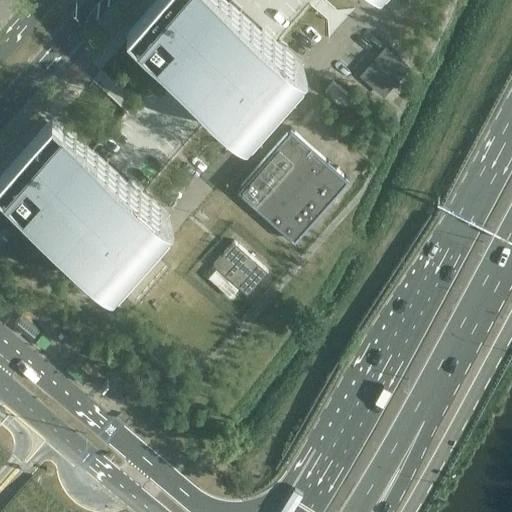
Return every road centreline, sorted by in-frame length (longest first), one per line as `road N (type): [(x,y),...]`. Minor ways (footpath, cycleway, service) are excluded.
road 1 (primary): [(511,129),(381,371)]
road 2 (primary): [(357,511),(473,316)]
road 3 (primary): [(384,511),(473,316)]
road 4 (primary): [(409,511),(511,326)]
road 5 (tertiary): [(0,386),(148,511)]
road 6 (primary): [(381,371),(285,492),(258,511)]
road 7 (tertiary): [(136,453),(0,339)]
road 8 (primary): [(381,371),(301,511)]
road 9 (tertiary): [(0,115),(101,0)]
